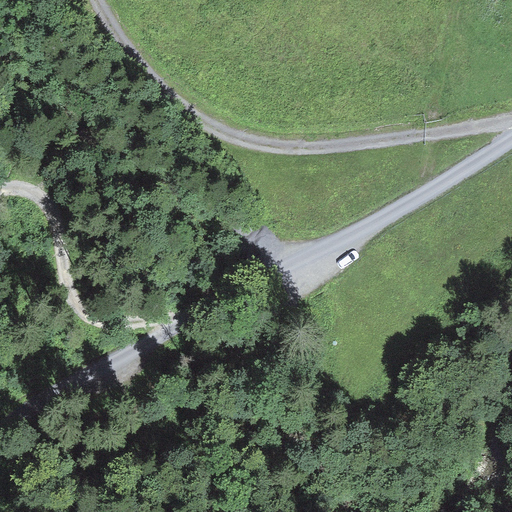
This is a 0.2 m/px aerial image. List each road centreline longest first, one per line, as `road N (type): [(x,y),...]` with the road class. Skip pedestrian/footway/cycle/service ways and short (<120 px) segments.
road 1 (track): [(511,136),(0,426)]
road 2 (track): [(511,124),(317,147),(253,142),(193,116),(140,70),(95,0)]
road 3 (track): [(0,192),(22,186),(45,202),(71,292),(93,320),(182,321)]
